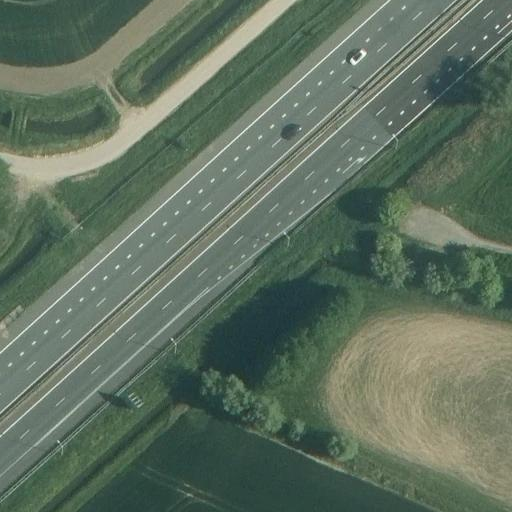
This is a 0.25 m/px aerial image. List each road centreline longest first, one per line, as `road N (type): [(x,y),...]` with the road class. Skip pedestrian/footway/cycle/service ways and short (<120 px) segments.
road 1 (motorway): [(0,456),(504,0)]
road 2 (motorway): [(435,0),(0,393)]
road 3 (unclassified): [(70,167),(123,142),(281,0)]
road 4 (track): [(0,99),(38,107),(88,95),(204,0)]
